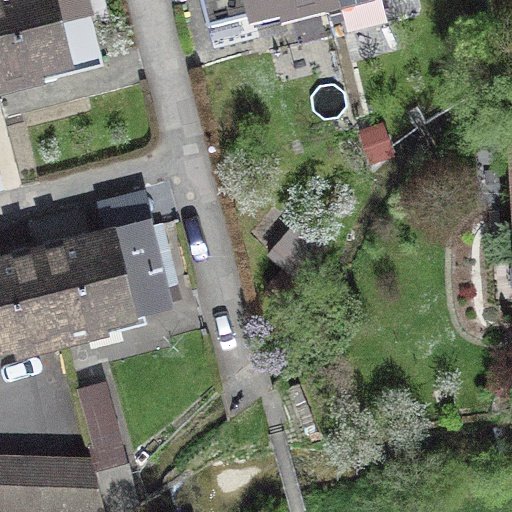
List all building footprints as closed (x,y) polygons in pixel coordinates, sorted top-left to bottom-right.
[(0,0),(0,77),(64,61),(67,61),(51,0),(0,0)] [(51,0),(67,61),(64,61),(67,72),(100,64),(84,0),(51,0)] [(198,0),(205,27),(309,0),(198,0)] [(274,254),(295,273),(320,244),(299,226),(274,254)] [(38,254),(58,332),(131,313),(127,298),(158,290),(142,228),(38,254)] [(0,346),(58,332),(38,254),(0,263),(0,346)] [(0,490),(91,494),(81,454),(78,444),(0,440),(0,490)] [(81,454),(91,494),(112,496),(124,485),(114,445),(81,454)]
